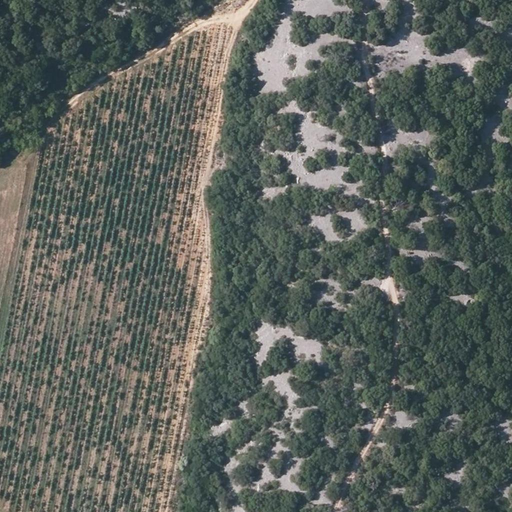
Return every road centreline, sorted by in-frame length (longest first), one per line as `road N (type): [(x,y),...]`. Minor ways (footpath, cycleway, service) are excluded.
road 1 (track): [(336,511),(395,385),(385,154),(367,66),(365,0)]
road 2 (track): [(58,112),(225,0)]
